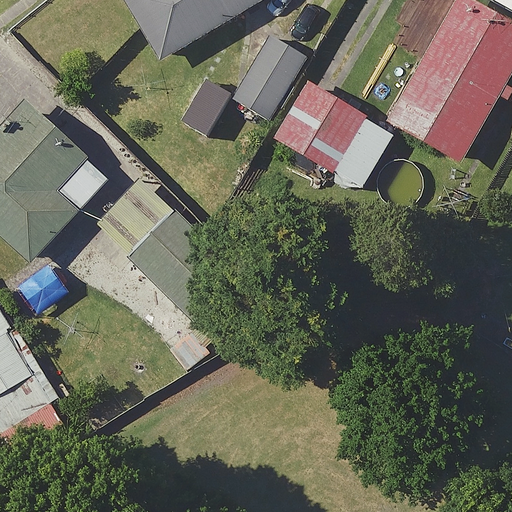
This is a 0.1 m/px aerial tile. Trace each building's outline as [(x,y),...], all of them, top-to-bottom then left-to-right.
[(118,0),(152,58),(253,0),(118,0)] [(446,0),(380,121),(453,161),(466,137),(476,143),(506,89),(496,83),(511,54),(511,27),(462,0),(446,0)] [(346,203),(387,134),(355,115),(359,108),(303,75),(266,138),(330,175),(322,189),(346,203)] [(99,181),(19,106),(0,125),(0,240),(23,262),(99,181)] [(227,272),(173,213),(127,256),(181,315),(227,272)] [(0,432),(51,397),(0,322),(0,432)]
